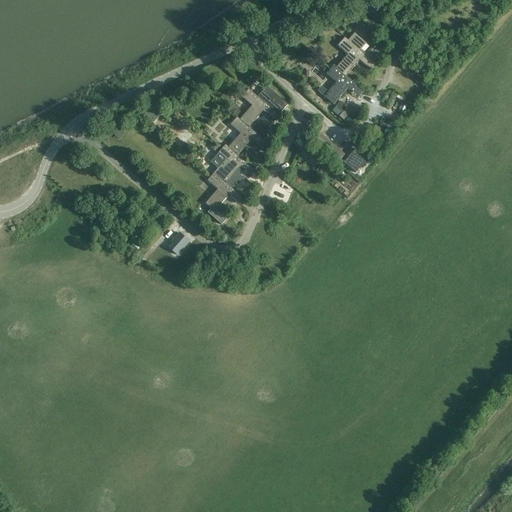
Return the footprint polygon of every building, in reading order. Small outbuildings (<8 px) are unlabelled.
[(345,77),(355,66),(359,61),(370,70),(375,65),(360,51),(366,44),(354,33),(347,41),(345,38),(338,46),(348,56),(337,69),(345,77)] [(300,65),(291,75),(296,80),(305,70),(300,65)] [(318,91),(325,97),(324,97),(333,105),(348,88),(359,98),(363,93),(345,77),(337,69),(333,66),(326,74),(337,84),(329,92),(322,86),(318,91)] [(252,107),(240,120),(249,128),(263,112),(274,121),(288,105),(268,86),(257,97),(248,89),(241,97),(252,107)] [(336,107),(332,111),(344,121),(345,119),(352,111),(347,108),(344,105),(340,102),(336,107)] [(401,104),(398,112),(404,115),(408,107),(401,104)] [(249,128),(240,120),(237,117),(230,125),(241,135),(229,148),(238,156),(252,140),(263,149),(267,144),(249,128)] [(385,118),(381,127),(378,134),(382,135),(385,128),(389,120),(385,118)] [(203,131),(209,136),(213,132),(207,127),(203,131)] [(317,145),(324,137),(320,133),(312,141),(317,145)] [(317,145),(320,148),(321,149),(328,140),(324,137),(317,145)] [(328,140),(321,149),(325,152),(332,144),(328,140)] [(214,143),(210,148),(214,152),(218,147),(214,143)] [(332,144),(325,152),(329,156),(337,148),(332,144)] [(226,159),(214,173),(226,184),(240,168),(251,177),(256,171),(238,156),(229,148),(226,145),(219,153),(226,159)] [(337,148),(329,156),(333,160),(341,151),(337,148)] [(356,149),(344,163),(355,173),(361,167),(363,168),(369,161),(356,149)] [(338,164),(339,163),(345,155),(341,151),(333,160),(338,164)] [(218,191),(206,205),(211,209),(207,213),(221,225),(226,219),(223,216),(225,214),(224,213),(227,209),(221,204),(229,195),(240,205),(244,199),(226,184),(214,173),(207,181),(218,191)] [(172,246),(168,251),(177,258),(189,244),(179,235),(170,244),(172,246)]
